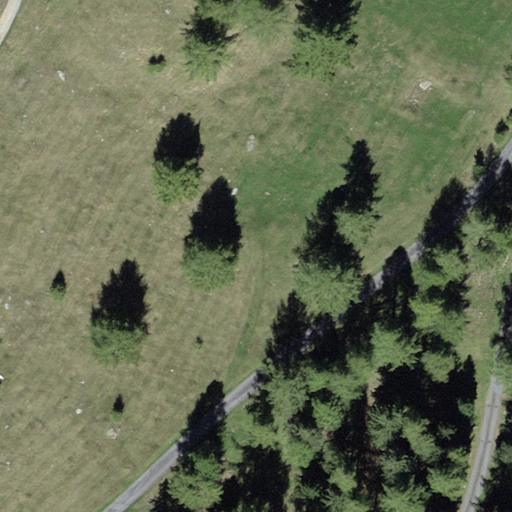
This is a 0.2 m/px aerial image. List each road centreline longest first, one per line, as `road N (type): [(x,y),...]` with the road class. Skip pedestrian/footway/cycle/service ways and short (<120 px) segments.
road 1 (track): [(511,147),(428,245),(112,511)]
road 2 (track): [(462,511),(486,449),(511,308)]
